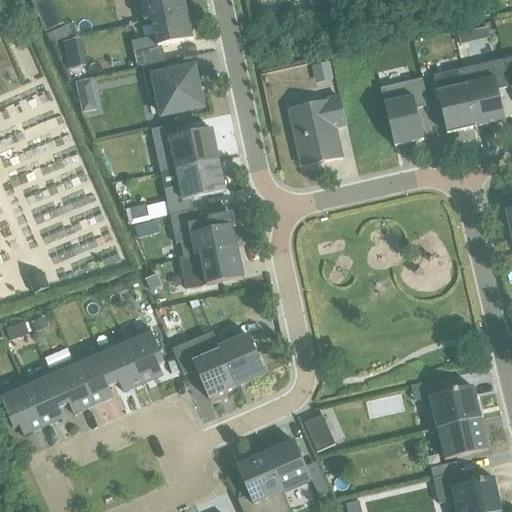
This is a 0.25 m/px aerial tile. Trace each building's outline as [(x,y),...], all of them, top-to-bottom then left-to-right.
[(139,0),(144,23),(188,14),(187,11),(184,0),(139,0)] [(485,0),(475,0),(479,19),(489,17),(485,0)] [(188,14),(144,23),(144,26),(152,24),(158,50),(135,55),(138,69),(142,68),(165,64),(162,49),(193,41),(188,14)] [(67,40),(74,68),(86,65),(79,37),(67,40)] [(463,72),(476,130),(506,123),(499,92),(510,89),(504,62),(499,64),(463,72)] [(330,63),(312,67),(316,86),(334,82),(330,63)] [(165,64),(142,68),(150,102),(156,100),(159,117),(202,109),(197,84),(202,83),(199,69),(167,73),(165,64)] [(476,130),(463,72),(434,78),(447,135),(463,131),(463,133),(476,130)] [(91,80),(75,83),(82,115),(98,111),(91,80)] [(422,81),(381,91),(395,149),(424,142),(416,111),(429,108),(422,81)] [(303,170),(342,161),(335,130),(347,127),(340,100),(290,111),(303,170)] [(187,131),(214,130),(214,118),(187,119),(187,131)] [(177,172),(220,162),(213,131),(193,135),(178,138),(175,128),(153,132),(161,175),(177,172)] [(484,144),(496,143),(494,128),(483,129),(484,144)] [(220,162),(177,172),(180,187),(165,191),(171,216),(171,217),(194,212),(191,201),(207,198),(226,194),(220,162)] [(146,207),(126,212),(131,226),(150,222),(150,220),(146,207)] [(194,212),(171,217),(177,246),(181,245),(184,259),(238,249),(237,246),(234,230),(236,229),(233,215),(209,220),(209,222),(200,224),(198,212),(194,212)] [(169,255),(160,220),(140,225),(148,260),(169,255)] [(184,259),(179,260),(187,292),(223,284),(245,280),(242,265),(238,249),(184,259)] [(42,271),(37,258),(23,264),(28,276),(42,271)] [(43,274),(28,280),(34,296),(50,289),(43,274)] [(153,276),(145,280),(148,285),(151,293),(163,288),(157,275),(153,276)] [(25,324),(6,330),(10,343),(29,337),(25,324)] [(124,342),(144,386),(163,377),(159,367),(165,365),(149,330),(124,342)] [(213,335),(174,353),(184,378),(196,372),(209,401),(237,389),(219,349),(213,335)] [(245,342),(243,339),(219,349),(237,389),(266,377),(250,340),(245,342)] [(99,352),(114,386),(119,384),(124,394),(144,386),(124,342),(99,352)] [(16,353),(22,367),(45,356),(39,343),(16,353)] [(74,363),(93,408),(113,399),(109,389),(114,386),(99,352),(74,363)] [(48,374),(64,408),(69,406),(74,416),(93,408),(74,363),(48,374)] [(24,385),(44,429),(64,421),(59,410),(64,408),(48,374),(24,385)] [(415,403),(430,400),(430,398),(442,396),(439,383),(439,382),(411,388),(412,390),(415,403)] [(44,429),(24,385),(0,395),(0,398),(14,430),(20,427),(24,438),(44,429)] [(431,433),(438,431),(481,421),(473,388),(442,396),(430,398),(430,400),(433,412),(426,413),(431,433)] [(481,421),(438,431),(445,462),(488,452),(481,421)] [(332,448),(325,434),(314,438),(321,453),(332,448)] [(317,456),(318,455),(322,454),(321,453),(314,438),(311,439),(310,440),(317,456)] [(265,455),(282,496),(312,483),(295,443),(265,455)] [(282,496),(265,455),(237,468),(249,497),(242,500),(247,511),(284,511),(289,510),(282,496)] [(434,482),(461,475),(459,465),(431,472),(434,482)] [(461,475),(434,482),(439,506),(454,502),(456,511),(499,511),(496,499),(499,499),(494,479),(464,486),(461,475)] [(241,511),(247,511),(242,500),(238,501),(241,511)]
